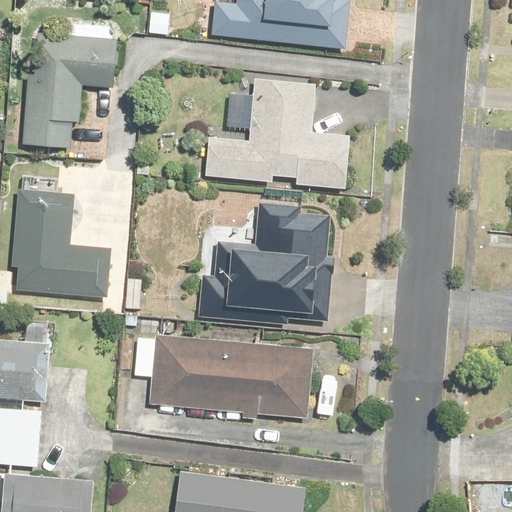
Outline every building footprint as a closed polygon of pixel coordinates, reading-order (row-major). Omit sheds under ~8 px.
[(237,0),(236,20),(184,17),(182,58),(318,66),(321,25),(298,24),(299,0),(237,0)] [(151,13),(150,34),(171,36),(173,14),(151,13)] [(0,167),(48,172),(55,105),(87,109),(94,55),(48,49),(48,50),(3,46),(0,77),(0,167)] [(214,159),(175,157),(173,205),(315,211),(317,191),(317,188),(321,152),(273,147),(277,98),(219,93),(214,159)] [(511,190),(489,189),(484,243),(511,245),(511,190)] [(98,201),(0,195),(0,310),(87,318),(98,201)] [(304,226),(230,218),(225,265),(201,263),(194,332),(293,341),(300,272),(299,272),(304,226)] [(485,312),(489,312),(485,361),(511,363),(511,274),(490,271),(485,312)] [(283,364),(129,358),(126,429),(280,435),(283,364)] [(20,363),(0,362),(0,417),(18,418),(20,363)] [(511,450),(511,399),(497,398),(491,450),(511,450)] [(12,429),(0,428),(0,491),(8,492),(12,429)] [(511,454),(495,455),(496,489),(511,488),(511,454)] [(272,511),(273,499),(146,493),(145,511),(272,511)] [(66,511),(68,498),(0,495),(0,511),(66,511)]
